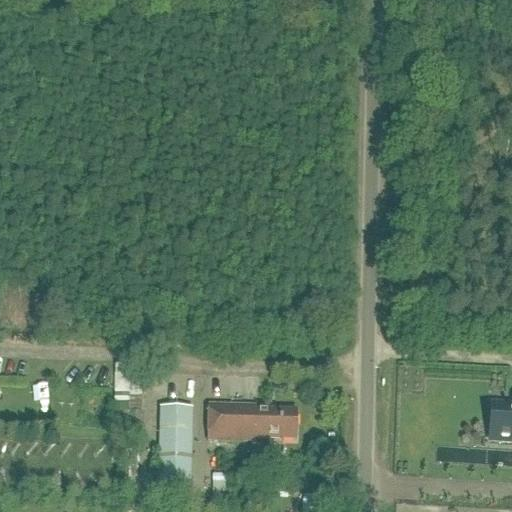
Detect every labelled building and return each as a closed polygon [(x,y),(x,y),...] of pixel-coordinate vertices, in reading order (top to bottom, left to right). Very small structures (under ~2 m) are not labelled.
[(92,385),(92,369),(79,369),(79,385),(92,385)] [(296,412),(269,412),(269,408),(208,407),(207,444),(256,445),(256,442),(295,443),(296,412)] [(511,408),(491,407),(488,443),(511,444),(511,408)] [(190,477),(191,456),(193,411),(165,410),(160,485),(159,509),(187,511),(188,486),(189,477),(190,477)] [(129,452),(127,488),(139,489),(141,453),(129,452)] [(293,493),(293,511),(307,511),(308,493),(293,493)]
